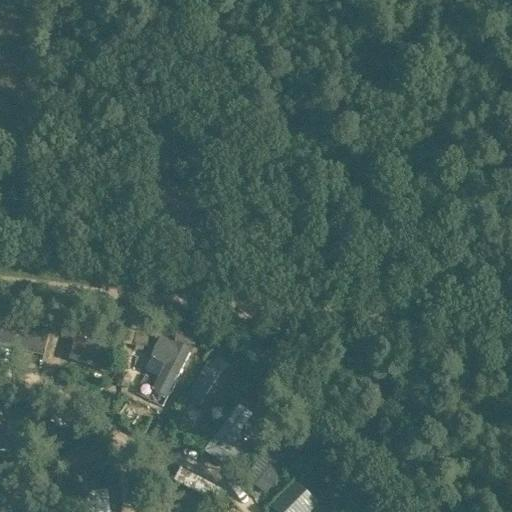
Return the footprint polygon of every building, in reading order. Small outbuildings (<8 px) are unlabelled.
[(150,391),(167,400),(194,352),(162,335),(150,357),(164,365),(150,391)] [(202,406),(222,370),(207,362),(187,398),(202,406)] [(233,445),(253,413),(238,403),(208,452),(232,467),(242,451),(233,445)] [(0,449),(14,449),(13,427),(0,427),(0,449)] [(270,494),(288,461),(265,449),(247,481),(270,494)] [(175,483),(215,497),(219,485),(179,471),(175,483)] [(271,511),(310,511),(319,503),(294,482),(269,510),(271,511)] [(68,511),(110,511),(107,489),(66,496),(68,511)]
